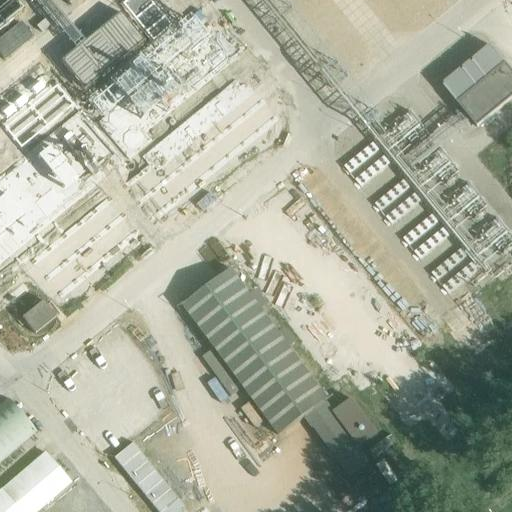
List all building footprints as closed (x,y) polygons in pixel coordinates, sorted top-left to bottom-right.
[(119,14),(60,62),(84,91),(143,43),(119,14)] [(39,37),(22,16),(0,33),(0,46),(10,59),(39,37)] [(493,48),(445,87),(478,128),(484,124),(487,128),(493,123),(493,122),(501,116),(498,112),(511,101),(511,70),(493,48)] [(307,417),(325,404),(329,401),(232,271),(185,306),(281,437),(307,417)] [(43,304),(22,320),(35,336),(56,319),(43,304)] [(5,402),(0,406),(0,463),(33,436),(5,402)] [(325,404),(307,417),(352,477),(370,464),(362,453),(381,439),(353,402),(334,416),(325,404)] [(380,456),(394,449),(389,439),(375,447),(380,456)] [(132,443),(114,458),(157,511),(181,511),(185,509),(132,443)] [(396,453),(381,461),(393,485),(408,477),(396,453)] [(45,454),(0,492),(0,511),(37,511),(70,485),(45,454)]
